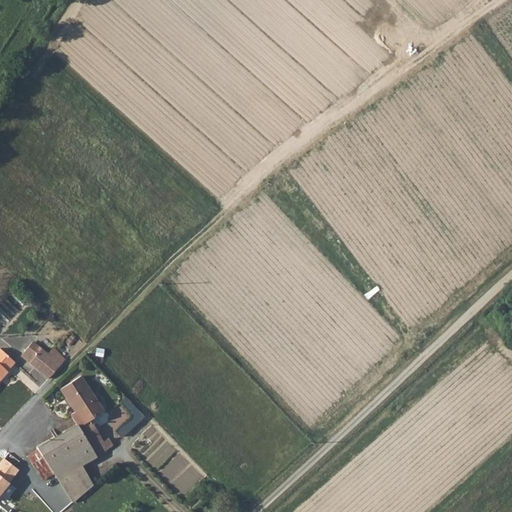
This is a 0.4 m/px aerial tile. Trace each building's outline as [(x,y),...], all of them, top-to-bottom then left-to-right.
[(24,352),(32,360),(40,350),(35,345),(32,343),(24,352)] [(14,363),(0,350),(0,381),(7,373),(6,372),(14,363)] [(40,350),(32,360),(30,363),(37,370),(48,357),(40,350)] [(50,359),(48,357),(37,370),(48,379),(64,361),(56,353),(50,359)] [(96,401),(76,375),(57,389),(73,410),(76,414),(87,407),(96,401)] [(132,412),(116,429),(121,435),(143,414),(126,397),(121,401),(132,412)] [(93,416),(102,410),(96,401),(87,407),(93,416)] [(93,416),(87,407),(76,414),(77,423),(96,455),(112,443),(107,437),(102,440),(90,419),(93,416)] [(70,501),(91,487),(77,466),(96,455),(77,423),(75,424),(47,440),(48,441),(35,450),(45,464),(51,473),(70,501)] [(48,441),(47,440),(34,448),(35,450),(48,441)] [(35,450),(26,456),(36,471),(45,464),(35,450)] [(6,452),(2,458),(14,467),(18,462),(6,452)] [(16,469),(14,467),(2,458),(0,460),(0,490),(1,489),(16,469)] [(45,464),(36,471),(42,480),(51,473),(45,464)]
